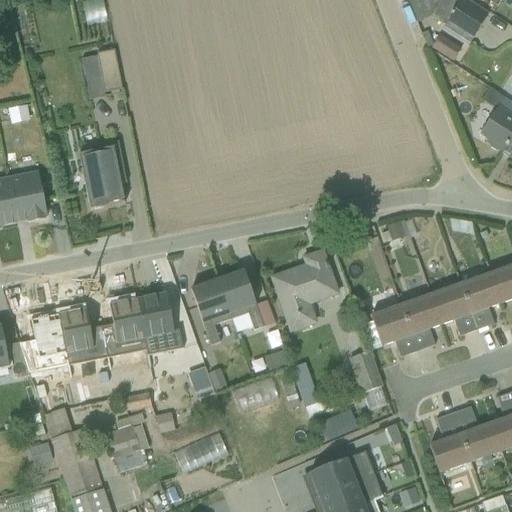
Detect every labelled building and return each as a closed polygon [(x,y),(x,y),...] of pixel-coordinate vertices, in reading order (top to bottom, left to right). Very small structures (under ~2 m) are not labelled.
[(437,19),(431,24),(447,45),(475,23),(456,0),(449,0),(441,7),(435,0),(408,0),(419,14),(428,7),(437,19)] [(92,21),(89,1),(70,4),(73,24),(92,21)] [(428,36),(419,47),(439,62),(448,51),(428,36)] [(76,99),(92,97),(86,56),(70,58),(76,99)] [(479,141),(511,160),(511,115),(499,108),(479,141)] [(94,213),(129,207),(119,153),(84,159),(94,213)] [(24,231),(52,225),(42,176),(14,181),(24,231)] [(0,235),(24,231),(14,181),(0,184),(0,235)] [(387,223),(373,229),(378,241),(392,235),(387,223)] [(273,281),(292,337),(321,328),(315,308),(343,299),(328,253),(307,261),(309,269),(273,281)] [(509,309),(511,308),(511,271),(497,276),(509,309)] [(236,322),(265,311),(250,274),(221,286),(236,322)] [(479,320),(509,309),(497,276),(467,287),(479,320)] [(236,322),(221,286),(195,296),(210,333),(236,322)] [(449,331),(479,320),(467,287),(437,298),(449,331)] [(147,359),(179,353),(175,335),(172,336),(165,298),(136,304),(145,355),(147,359)] [(419,341),(449,331),(437,298),(407,308),(419,341)] [(112,329),(100,331),(106,362),(145,355),(136,304),(108,310),(112,329)] [(389,352),(419,341),(407,308),(377,319),(389,352)] [(100,331),(88,333),(84,314),(57,319),(67,370),(106,362),(100,331)] [(28,378),(67,370),(57,319),(30,325),(33,345),(18,347),(28,378)] [(337,357),(347,391),(367,385),(357,351),(337,357)] [(254,370),(268,365),(264,355),(251,360),(254,370)] [(275,417),(319,414),(317,386),(298,387),(297,367),(271,369),(275,417)] [(492,408),(511,402),(511,388),(488,395),(492,408)] [(106,475),(132,469),(119,419),(94,425),(106,475)] [(507,457),(511,454),(511,422),(496,429),(507,457)] [(476,468),(507,457),(496,429),(465,440),(476,468)] [(158,455),(166,477),(214,458),(205,436),(158,455)] [(445,480),(476,468),(465,440),(434,452),(445,480)] [(23,467),(38,460),(31,445),(16,452),(23,467)] [(309,504),(371,479),(362,457),(300,481),(309,504)] [(351,511),(372,504),(380,501),(371,479),(309,504),(312,511),(351,511)] [(93,511),(87,492),(62,499),(65,511),(93,511)] [(0,511),(35,511),(34,497),(0,498),(0,511)]
